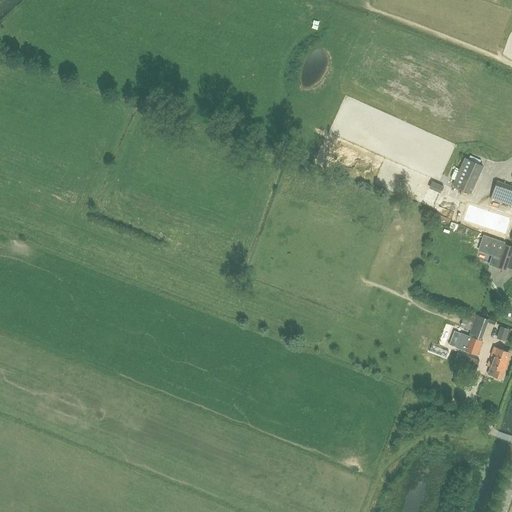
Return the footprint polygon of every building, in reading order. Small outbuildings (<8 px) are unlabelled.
[(471,194),(483,166),(464,157),(452,185),(471,194)] [(490,197),(511,205),(511,185),(497,180),(490,197)] [(463,219),(505,233),(510,218),(468,204),(463,219)] [(479,243),(499,250),(502,240),(482,233),(479,243)] [(461,332),(455,347),(477,355),(482,340),(481,340),(487,322),(489,319),(476,314),(475,316),(465,313),(463,317),(460,325),(460,326),(471,330),(469,334),(469,335),(461,332)] [(501,326),(497,336),(504,339),(508,329),(501,326)] [(488,360),(487,365),(490,366),(497,369),(494,376),(501,378),(503,371),(504,371),(510,353),(497,348),(493,347),(490,356),(493,357),(492,361),(492,362),(488,360)] [(479,360),(466,355),(453,350),(452,350),(446,365),(474,374),(479,360)]
